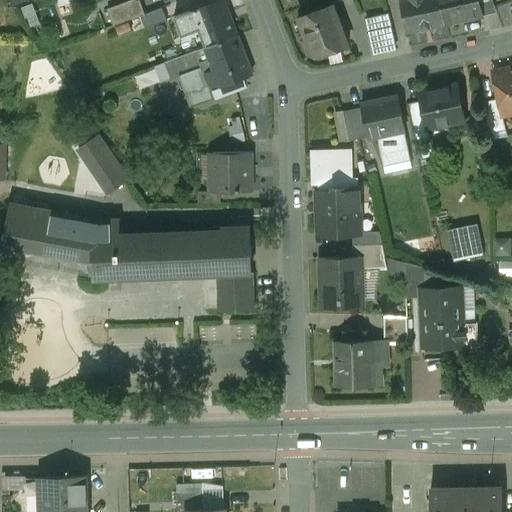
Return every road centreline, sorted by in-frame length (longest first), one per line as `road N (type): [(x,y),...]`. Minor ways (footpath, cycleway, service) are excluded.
road 1 (residential): [(289,87),(298,435)]
road 2 (tertiary): [(298,435),(0,442)]
road 3 (residential): [(289,87),(511,41)]
road 4 (tertiary): [(511,431),(298,435)]
